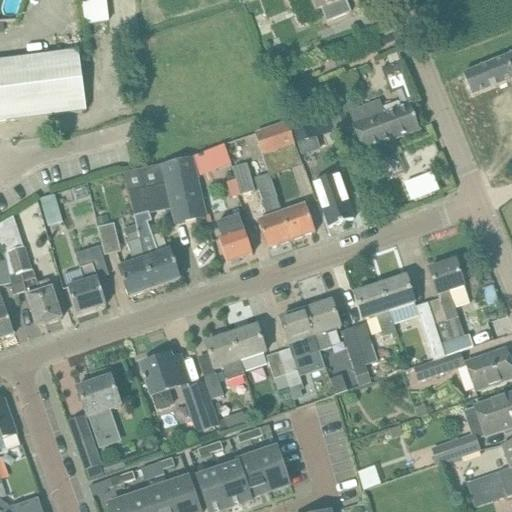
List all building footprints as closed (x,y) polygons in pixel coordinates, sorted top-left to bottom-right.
[(106,0),(81,0),(85,26),(109,23),(106,0)] [(321,10),(327,23),(351,13),(345,0),(298,0),(299,0),(298,0),(311,0),(316,12),(321,10)] [(372,41),(353,48),(332,57),(337,68),(376,51),(372,41)] [(0,122),(86,112),(78,50),(0,60),(0,122)] [(511,54),(511,55),(463,74),(472,97),(511,81),(511,54)] [(349,113),(364,156),(396,144),(394,140),(419,131),(410,105),(379,116),(375,104),(349,113)] [(342,105),(326,110),(333,133),(336,140),(352,135),(342,105)] [(333,133),(326,110),(310,116),(311,119),(291,126),(301,157),(321,151),(317,138),(333,133)] [(296,148),(288,123),(255,135),(263,159),(296,148)] [(192,159),(124,175),(128,194),(167,185),(175,224),(206,217),(192,159)] [(351,164),(357,184),(368,180),(362,161),(351,164)] [(246,166),(232,170),(240,196),(254,192),(246,166)] [(258,222),(261,231),(267,250),(292,242),(282,214),(270,175),(255,180),(262,204),(267,219),(258,222)] [(354,220),(343,190),(337,175),(313,183),(318,199),(329,229),(354,220)] [(218,192),(203,197),(207,217),(225,211),(218,192)] [(41,201),(48,228),(62,224),(55,197),(41,201)] [(306,207),(282,214),(292,242),(315,234),(308,215),(306,207)] [(136,227),(134,228),(155,289),(180,280),(174,261),(170,252),(158,256),(147,223),(151,222),(149,214),(134,218),(136,227)] [(218,239),(220,245),(227,264),(252,256),(246,237),(239,217),(218,225),(222,238),(218,239)] [(114,226),(99,229),(105,256),(120,252),(114,226)] [(118,270),(122,280),(128,299),(155,289),(134,228),(125,231),(130,245),(128,245),(134,264),(118,270)] [(27,297),(31,309),(37,328),(61,320),(49,280),(37,284),(36,279),(34,280),(24,248),(8,254),(16,276),(10,278),(14,297),(27,294),(27,297)] [(68,289),(71,297),(76,316),(106,307),(98,280),(109,276),(100,248),(76,255),(80,269),(84,283),(68,289)] [(0,286),(10,284),(6,262),(0,262),(0,286)] [(434,327),(439,341),(441,347),(465,339),(450,293),(464,288),(456,262),(429,271),(439,301),(428,305),(434,327)] [(406,278),(381,287),(389,313),(415,305),(413,297),(406,278)] [(482,290),(488,307),(499,304),(493,286),(482,290)] [(363,321),(377,317),(383,337),(395,333),(389,313),(381,287),(355,295),(361,314),(363,321)] [(0,340),(14,336),(0,292),(0,340)] [(332,303),(306,311),(320,352),(331,348),(326,333),(340,329),(332,303)] [(423,331),(434,327),(428,305),(416,308),(423,331)] [(290,351),(293,360),(320,352),(306,311),(280,320),(288,346),(290,351)] [(361,352),(365,366),(377,362),(365,325),(353,329),(361,352)] [(257,328),(231,336),(240,362),(266,354),(257,328)] [(359,388),(371,384),(365,366),(361,352),(353,329),(342,333),(359,388)] [(214,371),(223,368),(227,382),(244,376),(240,363),(240,362),(231,336),(205,345),(214,371)] [(511,369),(505,350),(486,357),(466,364),(476,393),(511,380),(511,369)] [(290,389),(292,395),(303,391),(293,360),(290,351),(278,354),(290,389)] [(279,392),(290,389),(278,354),(268,358),(279,392)] [(152,397),(157,412),(160,411),(161,412),(170,409),(171,407),(173,405),(169,391),(189,384),(184,369),(176,372),(171,356),(141,367),(145,379),(143,380),(144,384),(146,383),(151,397),(152,397)] [(448,373),(443,360),(414,370),(419,383),(448,373)] [(204,379),(206,383),(212,400),(223,397),(216,375),(204,379)] [(77,389),(83,408),(87,418),(95,416),(102,436),(117,430),(110,411),(121,407),(111,377),(77,389)] [(206,383),(181,391),(187,410),(196,407),(204,432),(219,427),(210,401),(212,400),(206,383)] [(511,395),(501,399),(475,408),(485,438),(511,429),(511,395)] [(0,402),(0,441),(17,435),(11,420),(5,401),(0,402)] [(424,405),(414,409),(419,420),(428,417),(424,405)] [(225,419),(229,433),(247,427),(243,413),(225,419)] [(68,423),(88,481),(102,476),(83,418),(68,423)] [(260,429),(248,433),(251,441),(262,437),(260,429)] [(251,441),(248,433),(237,437),(239,445),(251,441)] [(438,466),(449,462),(457,459),(479,452),(474,437),(432,451),(438,466)] [(490,479),(494,489),(511,482),(511,442),(502,446),(510,469),(498,473),(499,476),(490,479)] [(209,447),(211,454),(223,450),(220,443),(209,447)] [(211,454),(209,447),(197,451),(200,458),(211,454)] [(277,450),(258,457),(270,493),(289,486),(277,450)] [(270,493),(258,457),(236,464),(237,467),(239,467),(250,500),(270,493)] [(172,459),(160,463),(163,471),(174,467),(172,459)] [(163,471),(160,463),(149,467),(152,475),(163,471)] [(239,467),(237,467),(218,474),(230,510),(251,503),(250,500),(239,467)] [(132,473),(121,477),(124,484),(135,480),(132,473)] [(218,474),(198,481),(208,511),(223,511),(230,510),(218,474)] [(124,484),(121,477),(110,480),(112,488),(124,484)] [(199,511),(189,480),(169,487),(177,511),(199,511)] [(497,498),(506,495),(507,499),(511,496),(511,482),(494,489),(497,498)] [(177,511),(169,487),(149,494),(155,511),(177,511)] [(155,511),(149,494),(129,501),(133,511),(155,511)] [(42,511),(38,499),(10,509),(5,511),(42,511)] [(0,500),(0,511),(5,511),(10,509),(0,500)] [(133,511),(129,501),(109,508),(110,511),(133,511)]
